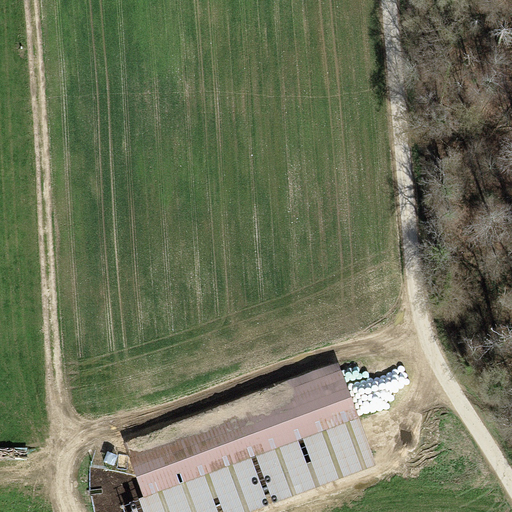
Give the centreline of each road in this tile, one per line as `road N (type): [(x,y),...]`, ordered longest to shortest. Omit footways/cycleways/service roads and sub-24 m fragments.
road 1 (track): [(469,329),(353,350),(71,443),(59,377),(33,0)]
road 2 (track): [(511,434),(376,82),(379,0)]
